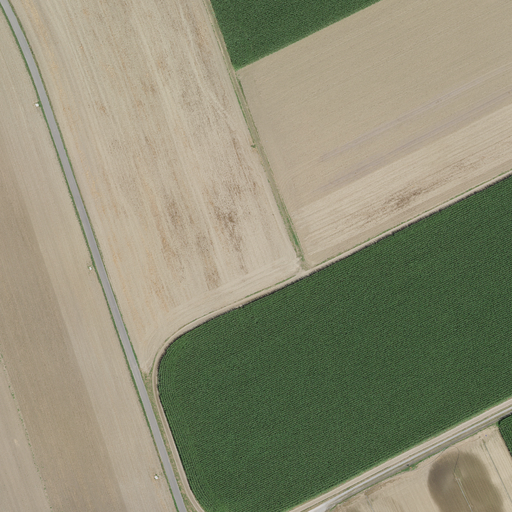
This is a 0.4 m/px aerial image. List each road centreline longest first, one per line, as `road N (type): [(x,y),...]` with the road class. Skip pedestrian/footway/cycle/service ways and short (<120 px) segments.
road 1 (track): [(1,0),(182,511)]
road 2 (track): [(312,511),(511,408)]
